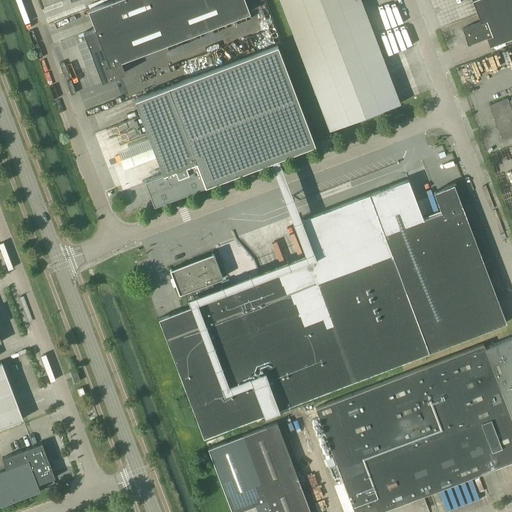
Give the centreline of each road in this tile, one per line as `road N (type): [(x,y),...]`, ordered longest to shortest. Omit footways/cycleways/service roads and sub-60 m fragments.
road 1 (unclassified): [(116,243),(449,115)]
road 2 (unclassified): [(96,489),(0,232)]
road 3 (unclassified): [(116,243),(23,0)]
road 4 (tertiary): [(138,471),(59,266)]
road 5 (unclassified): [(511,278),(449,115)]
road 6 (tertiary): [(59,266),(0,109)]
road 7 (unclassified): [(449,115),(405,0)]
